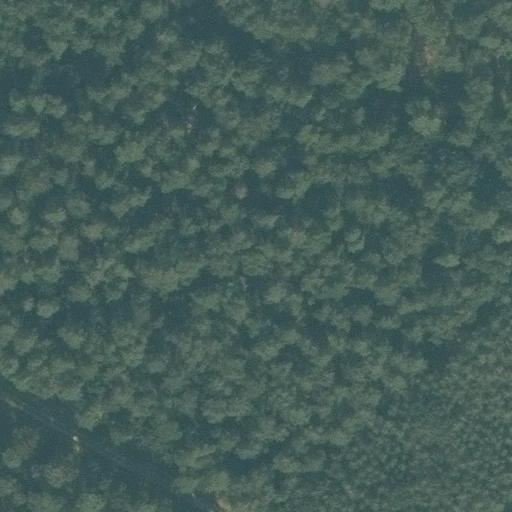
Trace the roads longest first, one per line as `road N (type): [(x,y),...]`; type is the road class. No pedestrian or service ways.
road 1 (track): [(485,511),(511,502),(511,198),(143,0)]
road 2 (track): [(0,399),(207,511)]
